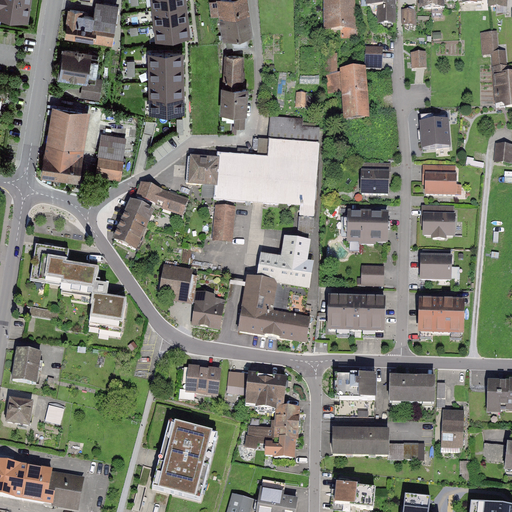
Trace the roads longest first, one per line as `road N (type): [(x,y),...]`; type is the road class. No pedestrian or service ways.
road 1 (residential): [(72,210),(149,175),(189,144),(251,131),(259,86),(253,0)]
road 2 (residential): [(401,361),(400,38)]
road 3 (residential): [(315,360),(209,349),(169,335),(72,210)]
road 4 (residential): [(55,0),(25,189)]
road 5 (residential): [(25,189),(0,348)]
road 6 (residential): [(315,360),(314,511)]
